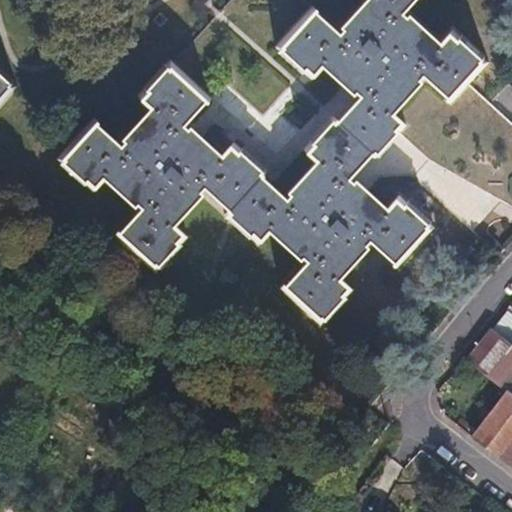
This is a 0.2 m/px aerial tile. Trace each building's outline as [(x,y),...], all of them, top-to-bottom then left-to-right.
[(339,121),(378,158),(382,162),(413,128),(398,116),(427,85),(423,81),(426,77),(451,99),(448,102),(453,106),(491,64),(454,31),(442,44),(411,17),(410,19),(403,13),(415,0),(363,0),(341,26),(345,30),(341,35),(315,12),(317,10),(313,6),(275,48),(312,82),(323,69),(354,96),(357,93),(361,96),(339,121)] [(231,214),(264,180),(268,175),(235,145),(223,158),(191,129),(189,132),(185,128),(206,104),(208,107),(214,101),(173,64),(140,100),(152,111),(124,143),(126,145),(121,150),(98,129),(100,126),(94,121),(57,163),(94,197),(106,183),(138,212),(140,209),(145,213),(123,237),(121,236),(117,241),(158,278),(190,242),(176,230),(205,198),(202,195),(206,191),(231,214)] [(0,105),(18,85),(0,68),(0,105)] [(378,158),(339,121),(336,118),(305,152),(317,163),(289,193),(293,197),(289,202),(264,180),(231,214),(227,218),(261,248),(272,235),(304,263),(307,259),(312,263),(289,289),(287,286),(282,291),(325,329),(359,292),(348,283),(376,251),(374,249),(377,245),(402,267),(400,270),(405,274),(442,233),(405,199),(394,212),(363,184),(360,187),(356,183),(378,158)] [(511,316),(511,309),(508,307),(464,360),(487,377),(508,348),(498,340),(511,321),(511,319),(511,318),(511,316)] [(511,383),(511,351),(508,348),(487,377),(506,391),(511,383)] [(511,396),(506,391),(468,438),(496,459),(511,438),(511,396)] [(511,438),(496,459),(511,471),(511,438)]
